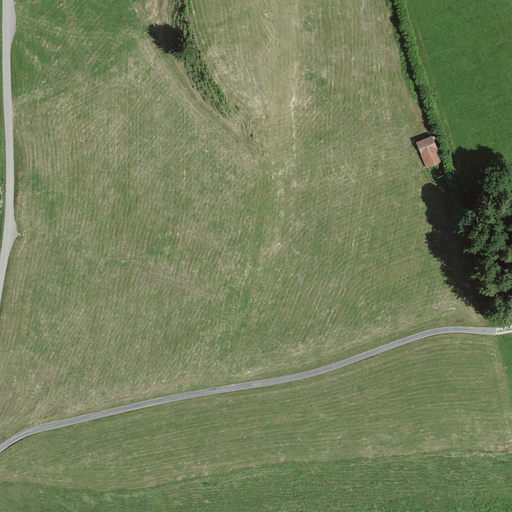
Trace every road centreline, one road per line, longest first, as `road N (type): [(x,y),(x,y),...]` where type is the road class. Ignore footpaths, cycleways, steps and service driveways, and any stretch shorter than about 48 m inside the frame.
road 1 (track): [(0,449),(27,432),(278,382),(449,330),(511,330)]
road 2 (residential): [(0,281),(9,201),(6,0)]
